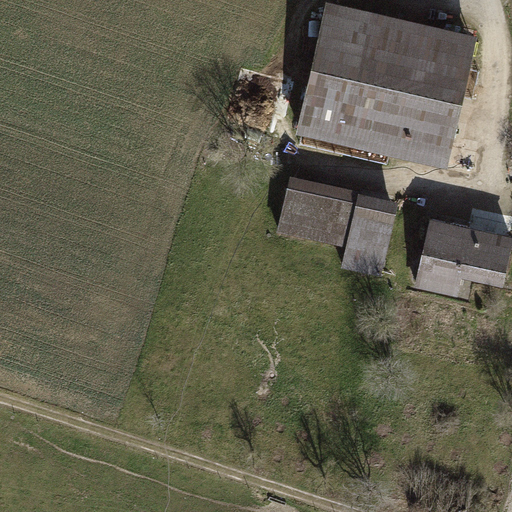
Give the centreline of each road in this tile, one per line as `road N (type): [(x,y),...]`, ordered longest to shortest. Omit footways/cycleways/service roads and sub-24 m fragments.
road 1 (track): [(344,511),(0,402)]
road 2 (track): [(489,0),(496,24),(475,183)]
